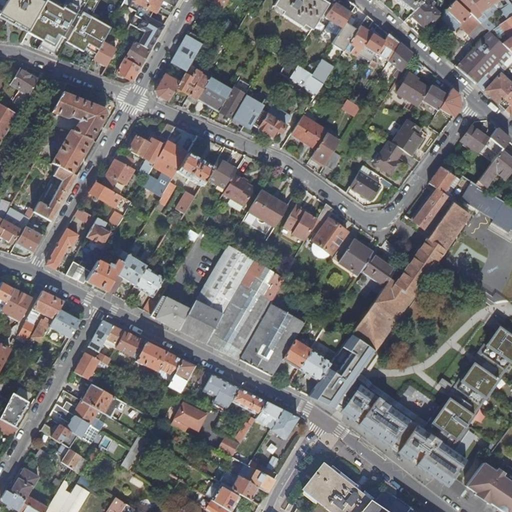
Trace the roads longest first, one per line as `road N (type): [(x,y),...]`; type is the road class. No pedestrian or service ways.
road 1 (unclassified): [(477,101),(389,218),(373,222),(280,158),(134,98)]
road 2 (secondary): [(323,419),(101,305)]
road 3 (residential): [(0,481),(101,305)]
road 4 (unclassified): [(33,270),(134,98)]
road 5 (secondary): [(448,511),(323,419)]
road 6 (tertiary): [(360,0),(477,101)]
road 7 (unclassified): [(134,98),(0,49)]
